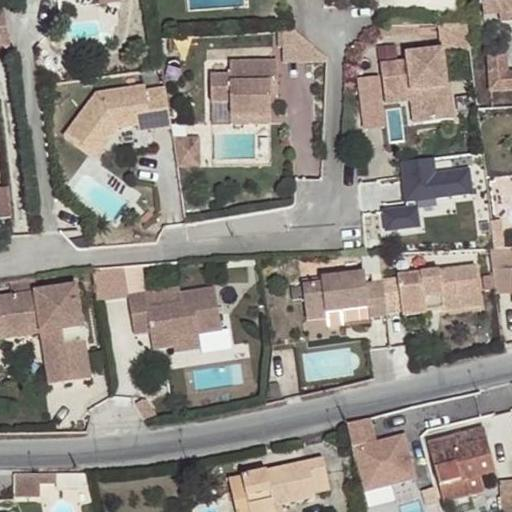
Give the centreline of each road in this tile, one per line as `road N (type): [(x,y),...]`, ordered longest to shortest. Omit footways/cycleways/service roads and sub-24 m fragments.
road 1 (residential): [(333,10),(337,235),(0,261)]
road 2 (unclassified): [(0,450),(155,447),(511,367)]
